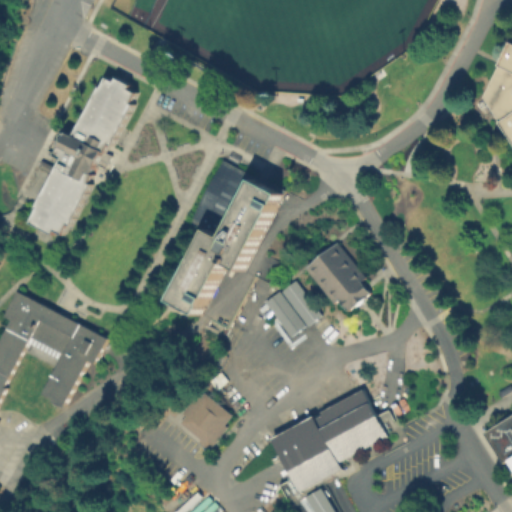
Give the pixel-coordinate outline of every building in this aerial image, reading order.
[(511,40),(510,39),(500,61),(483,96),(511,139),(511,40)] [(56,150),(68,128),(75,131),(100,82),(102,83),(107,73),(115,77),(118,73),(123,77),(131,81),(129,85),(137,89),(131,99),(134,101),(112,143),(107,140),(103,149),(92,169),(94,170),(90,179),(93,181),(71,223),(67,221),(62,231),(55,227),(53,231),(43,226),(31,219),(39,204),(37,203),(60,159),(62,154),(56,150)] [(255,176),(223,159),(193,218),(196,219),(209,226),(225,234),(255,176)] [(209,226),(225,234),(255,176),(260,178),(284,190),(280,197),(244,268),(233,263),(227,260),(203,307),(200,313),(172,299),(209,226)] [(306,266),(312,261),(323,251),(338,240),(367,275),(362,279),(367,284),(372,291),(361,300),(349,309),(340,298),(336,302),(306,266)] [(293,279),(319,313),(305,324),(279,289),(293,279)] [(0,338),(11,318),(4,314),(18,289),(63,313),(108,336),(103,346),(95,362),(89,358),(65,404),(42,392),(63,352),(31,336),(5,385),(7,386),(0,400),(0,338)] [(277,290),(304,324),(289,335),(263,301),(277,290)] [(272,437),(314,414),(316,417),(323,413),(321,410),(363,387),(374,406),(389,434),(340,461),(344,468),(301,491),(272,437)] [(182,411),(201,388),(233,414),(225,423),(228,426),(209,448),(198,440),(200,438),(180,421),(186,414),(182,411)] [(511,416),(488,432),(506,462),(511,458),(511,416)] [(334,511),(314,511),(305,496),(319,487),(334,511)]
